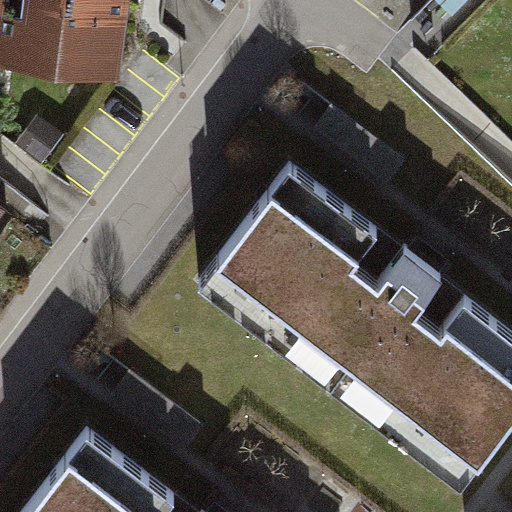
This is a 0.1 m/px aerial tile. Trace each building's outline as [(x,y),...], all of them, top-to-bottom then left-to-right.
[(122,0),(0,0),(0,22),(4,23),(0,52),(0,53),(113,68),(122,0)] [(404,158),(332,103),(316,124),(388,178),(404,158)] [(290,161),(217,256),(273,298),(255,322),(311,364),(326,345),(363,374),(349,393),(406,436),(423,414),(478,456),(511,412),(511,330),(439,275),(442,271),(405,243),(402,246),(290,161)] [(273,298),(217,256),(199,279),(255,322),(273,298)] [(326,345),(311,364),(349,393),(363,374),(326,345)] [(201,422),(129,368),(113,389),(185,443),(201,422)] [(423,414),(406,436),(461,479),(478,456),(423,414)] [(88,425),(20,511),(207,511),(203,508),(200,511),(88,425)]
